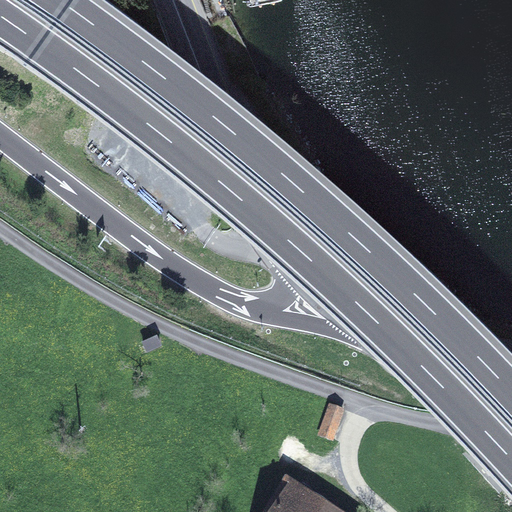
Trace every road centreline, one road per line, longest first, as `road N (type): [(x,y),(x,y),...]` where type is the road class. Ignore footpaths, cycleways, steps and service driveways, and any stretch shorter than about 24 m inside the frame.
road 1 (motorway): [(0,19),(225,186),(381,326),(511,461)]
road 2 (motorway): [(511,391),(317,202),(58,0)]
road 3 (motorway): [(0,136),(148,249),(225,296)]
road 4 (primary): [(171,0),(251,181),(296,242)]
road 5 (motorway): [(225,296),(263,315),(336,331),(399,334)]
road 6 (primary): [(296,242),(399,334)]
